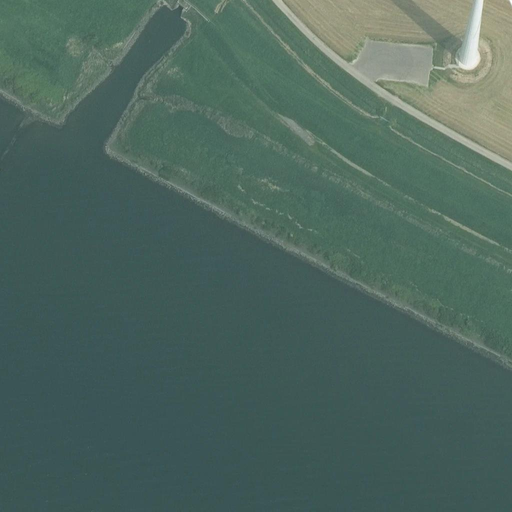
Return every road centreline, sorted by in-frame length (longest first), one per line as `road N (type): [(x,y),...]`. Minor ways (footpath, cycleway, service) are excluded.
road 1 (track): [(231,0),(322,91),(511,206)]
road 2 (track): [(511,170),(351,74),(273,0)]
road 3 (track): [(225,38),(322,105),(392,138)]
